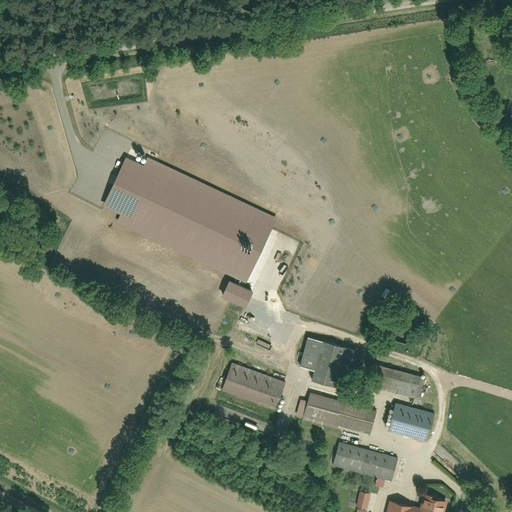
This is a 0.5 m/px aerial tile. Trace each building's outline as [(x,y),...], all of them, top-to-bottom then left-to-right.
[(390,315),(381,336),(407,346),(416,325),(390,315)] [(438,334),(431,348),(441,353),(448,338),(438,334)] [(301,366),(315,370),(312,381),(337,387),(340,375),(350,378),(357,346),(308,335),(301,366)] [(371,362),(365,385),(416,400),(423,378),(371,362)] [(310,392),(302,423),(368,440),(376,409),(310,392)] [(397,404),(390,431),(430,442),(437,416),(397,404)] [(339,440),(332,465),(392,481),(399,456),(339,440)] [(359,492),(355,509),(368,511),(372,495),(359,492)] [(424,509),(416,507),(416,506),(390,500),(387,511),(446,511),(449,501),(427,496),(424,509)]
